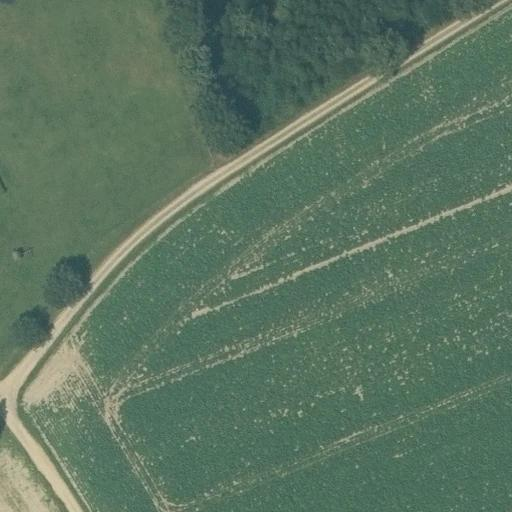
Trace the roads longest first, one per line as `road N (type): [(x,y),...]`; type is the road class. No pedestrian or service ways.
road 1 (track): [(0,397),(23,357),(117,246),(481,0)]
road 2 (track): [(75,511),(0,400)]
